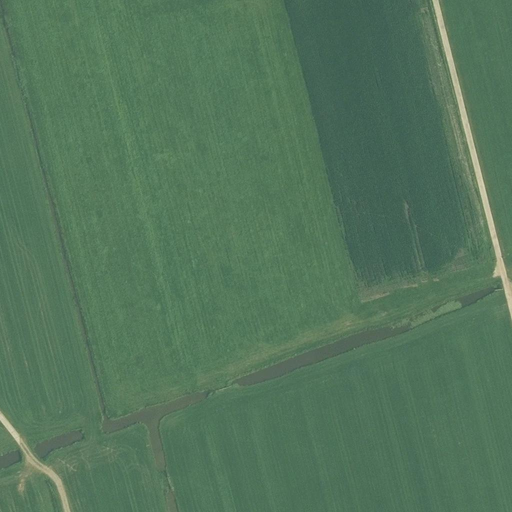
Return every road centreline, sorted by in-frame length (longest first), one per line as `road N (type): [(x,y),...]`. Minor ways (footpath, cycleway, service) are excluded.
road 1 (track): [(434,0),(511,311)]
road 2 (track): [(68,511),(59,483),(0,416)]
